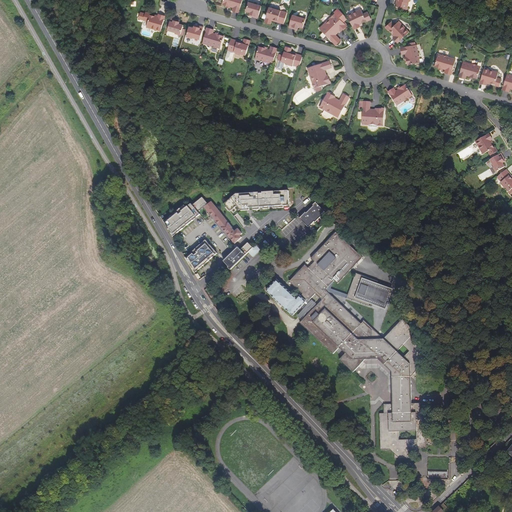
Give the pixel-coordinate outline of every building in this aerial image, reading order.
[(223,0),(222,4),(233,7),(232,11),(239,13),(242,0),(223,0)] [(397,0),(395,6),(407,9),(409,1),(410,1),(410,0),(397,0)] [(254,2),(249,1),(246,11),(250,12),(250,14),(252,15),(252,16),(258,18),(262,6),(254,4),(254,2)] [(274,19),(273,20),(277,21),(277,22),(284,24),(287,12),(279,10),(279,9),(275,8),(274,9),(269,7),(265,22),(271,24),(272,19),(274,19)] [(363,14),(361,9),(347,15),(354,29),(360,27),(360,25),(359,24),(362,23),(362,22),(366,20),(371,18),(368,12),(363,14)] [(339,10),(331,18),(332,19),(326,24),(325,23),(320,28),(336,45),(341,40),(336,35),(338,32),(337,31),(339,30),(340,31),(341,32),(343,29),(344,30),(347,26),(344,22),(347,20),(344,15),(339,10)] [(148,21),(147,27),(161,31),(165,16),(159,14),(158,16),(158,17),(155,16),(150,15),(145,14),(141,12),(139,19),(148,21)] [(303,28),(306,17),(301,16),(301,17),(292,15),(289,27),(295,29),(296,28),(298,28),(299,26),(303,28)] [(175,34),(180,35),(183,25),(179,24),(179,22),(177,21),(178,20),(171,18),(168,30),(176,32),(175,34)] [(409,32),(399,21),(395,25),(391,22),(386,26),(390,30),(393,33),(393,34),(395,36),(394,37),(393,38),(398,43),(409,32)] [(189,27),(186,37),(191,38),(192,37),(200,39),(203,27),(197,25),(196,27),(194,26),(194,28),(189,27)] [(217,47),(221,49),(224,37),(219,35),(216,34),(213,33),(214,30),(207,28),(203,43),(211,46),(216,48),(217,47)] [(241,54),(246,56),(250,41),(245,39),(243,43),(243,44),(241,44),(242,43),(238,42),(238,41),(231,39),(228,50),(228,51),(226,58),(227,60),(231,61),(232,60),(235,52),(236,53),(236,54),(240,55),(241,54)] [(408,65),(420,63),(419,58),(420,58),(419,53),(418,53),(416,44),(401,48),(402,54),(406,54),(408,65)] [(259,47),(255,59),(259,60),(265,62),(273,64),(278,49),(271,47),(270,50),(259,47)] [(279,54),(278,60),(279,61),(276,69),(282,71),(285,63),(286,64),(287,65),(290,66),(292,65),(300,67),(303,56),(296,54),(296,55),(292,54),(290,54),(290,53),(292,49),(286,47),(283,55),(279,54)] [(442,55),(438,54),(435,66),(440,67),(443,68),(446,69),(445,73),(451,75),(456,59),(448,57),(442,55)] [(332,68),(330,61),(308,68),(310,75),(311,75),(314,83),(312,83),(315,92),(322,90),(321,86),(331,83),(330,79),(329,79),(328,75),(327,76),(325,76),(324,74),(326,74),(325,70),(332,68)] [(478,79),(481,67),(477,66),(477,65),(472,64),(463,62),(459,77),(465,79),(466,75),(470,76),(473,77),(478,79)] [(497,78),(499,72),(484,68),(480,83),(484,84),(486,85),(487,83),(487,82),(490,83),(495,84),(500,85),(502,79),(497,78)] [(511,75),(507,74),(503,90),(509,91),(510,88),(511,88),(511,75)] [(409,97),(413,95),(406,85),(402,87),(396,91),(394,88),(388,92),(397,105),(404,100),(405,101),(409,98),(409,97)] [(339,118),(350,97),(344,94),(340,101),(337,99),(336,100),(334,99),(335,98),(336,97),(332,95),(332,94),(328,92),(320,107),(325,110),(326,109),(333,113),(332,114),(339,118)] [(371,102),(360,101),(359,108),(363,109),(362,124),(369,125),(369,124),(378,124),(377,125),(383,126),(385,108),(380,108),(380,109),(376,108),(376,110),(376,111),(374,111),(374,110),(370,109),(371,102)] [(476,142),(483,154),(488,151),(491,156),(496,152),(494,148),(491,144),(492,144),(490,141),(491,140),(493,139),(489,134),(476,142)] [(493,168),(496,172),(505,167),(503,163),(504,162),(503,160),(505,159),(501,153),(490,160),(494,167),(493,168)] [(506,188),(509,192),(511,189),(511,177),(510,175),(511,175),(506,170),(497,177),(502,183),(502,185),(505,188),(506,188)] [(259,192),(236,194),(224,204),(226,207),(225,207),(228,211),(229,211),(230,212),(237,206),(241,211),(250,210),(249,207),(253,207),(253,210),(260,209),(260,207),(263,206),(263,209),(270,208),(270,206),(273,205),(273,208),(284,207),(284,204),(289,204),(288,189),(262,191),(262,193),(259,193),(259,192)] [(205,207),(235,244),(242,237),(240,235),(242,233),(238,229),(235,232),(232,228),(211,202),(208,204),(202,198),(193,206),(191,204),(187,208),(185,206),(170,218),(171,219),(166,224),(164,222),(164,223),(173,238),(200,215),(198,212),(205,207)] [(321,216),(325,211),(316,202),(313,205),(314,206),(312,208),(310,209),(309,211),(306,213),(302,216),(300,219),(309,229),(315,222),(316,223),(322,217),(321,216)] [(243,227),(247,224),(237,213),(234,216),(243,227)] [(362,324),(329,293),(329,292),(347,298),(369,306),(370,302),(383,307),(390,290),(376,285),(378,281),(356,273),(347,296),(330,289),(331,288),(328,287),(334,281),(338,284),(363,257),(336,232),(311,259),(314,262),(309,268),(305,265),(289,282),(302,294),(301,296),(300,296),(297,299),(277,280),(267,291),(272,296),(272,297),(287,310),(293,315),(309,299),(310,300),(316,294),(322,300),(300,323),(333,354),(340,347),(346,353),(340,360),(353,372),(365,359),(378,359),(391,371),(392,372),(393,404),(384,404),(384,413),(380,413),(381,450),(390,449),(395,454),(395,458),(413,458),(413,453),(417,449),(426,448),(425,412),(421,412),(420,403),(411,403),(411,377),(430,357),(416,344),(416,332),(402,319),(384,339),(371,340),(359,327),(362,324)] [(206,241),(192,253),(193,254),(187,259),(186,258),(185,258),(194,273),(217,254),(206,241)] [(256,245),(253,248),(249,252),(253,257),(266,246),(261,241),(256,245)] [(249,252),(253,248),(248,243),(241,250),(238,247),(224,261),(229,267),(228,268),(230,270),(249,252)] [(223,286),(216,279),(213,282),(216,286),(217,285),(221,288),(223,286)] [(312,300),(298,316),(302,320),(316,303),(312,300)] [(449,458),(427,457),(427,479),(448,480),(449,458)]
